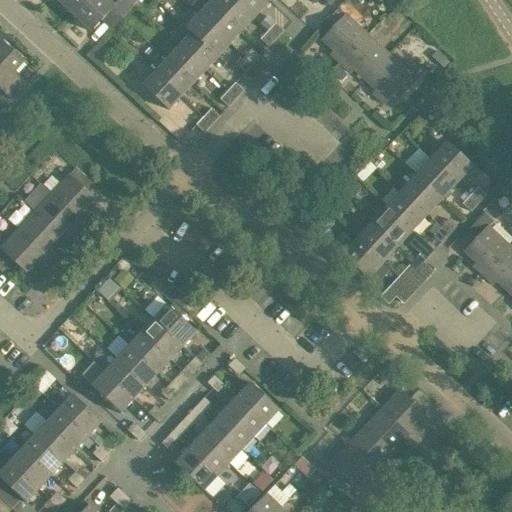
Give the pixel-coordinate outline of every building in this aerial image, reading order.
[(83,1),(83,0),(55,0),(71,14),(83,1)] [(83,0),(83,1),(71,14),(90,31),(100,20),(111,30),(131,7),(123,0),(83,0)] [(209,0),(208,1),(241,31),(252,18),(232,0),(209,0)] [(260,0),(232,0),(252,18),(265,4),(260,0)] [(241,31),(208,1),(197,14),(229,44),(241,31)] [(329,54),(341,64),(367,36),(344,15),(341,18),(334,12),(325,21),(332,28),(322,40),(333,50),(329,54)] [(189,33),(216,58),(229,44),(197,14),(184,28),(189,33)] [(273,24),(266,32),(275,40),(282,32),(273,24)] [(268,48),(275,40),(266,32),(259,39),(268,48)] [(216,58),(189,33),(177,46),(204,71),(216,58)] [(365,80),(388,56),(367,36),(341,64),(350,73),(354,69),(365,80)] [(0,40),(0,75),(17,92),(25,84),(14,73),(24,62),(0,40)] [(204,71),(177,46),(165,59),(192,84),(204,71)] [(250,49),(243,57),(252,66),(259,58),(250,49)] [(430,57),(435,62),(441,56),(436,51),(430,57)] [(410,75),(388,56),(365,80),(375,89),(372,93),(383,104),(410,75)] [(244,74),(252,66),(243,57),(235,65),(244,74)] [(192,84),(165,59),(154,72),(181,97),(192,84)] [(347,76),(339,69),(334,74),(342,81),(347,76)] [(168,110),(181,97),(154,72),(141,86),(168,110)] [(17,92),(0,75),(0,90),(10,99),(17,92)] [(234,84),(226,92),(235,100),(242,91),(234,84)] [(227,108),(235,100),(226,92),(218,100),(227,108)] [(210,109),(203,117),(211,125),(219,117),(210,109)] [(203,133),(211,125),(203,117),(195,125),(203,133)] [(445,143),(430,160),(456,184),(471,167),(445,143)] [(415,175),(441,200),(456,184),(430,160),(415,175)] [(68,174),(50,194),(87,228),(95,220),(84,210),(94,199),(68,174)] [(401,191),(427,215),(441,200),(415,175),(401,191)] [(359,187),(354,183),(345,193),(348,198),(352,198),(355,197),(358,193),(359,190),(359,187)] [(478,188),(471,196),(479,204),(487,196),(478,188)] [(386,207),(412,231),(427,215),(401,191),(386,207)] [(87,228),(50,194),(33,212),(60,236),(69,226),(80,236),(87,228)] [(472,212),(479,204),(471,196),(463,204),(472,212)] [(371,223),(397,247),(412,231),(386,207),(371,223)] [(60,236),(33,212),(16,230),(53,264),(61,256),(50,246),(60,236)] [(484,276),(511,248),(490,228),(494,223),(484,214),(469,230),(477,238),(464,252),(477,263),(473,266),(484,276)] [(448,220),(441,228),(449,236),(457,228),(448,220)] [(357,238),(383,263),(397,247),(371,223),(357,238)] [(442,244),(449,236),(441,228),(434,236),(442,244)] [(46,272),(53,264),(16,230),(0,247),(0,250),(25,274),(35,263),(46,272)] [(409,245),(419,256),(409,266),(426,282),(434,273),(424,263),(434,252),(417,236),(409,245)] [(367,280),(383,263),(357,238),(341,255),(367,280)] [(508,292),(511,287),(511,248),(484,276),(493,285),(496,282),(508,292)] [(409,266),(388,289),(397,297),(405,304),(426,282),(409,266)] [(115,280),(125,290),(134,280),(124,271),(115,280)] [(397,297),(388,289),(380,297),(389,305),(397,297)] [(174,301),(191,317),(200,307),(183,291),(180,294),(174,301)] [(165,305),(152,319),(182,347),(195,333),(165,305)] [(139,332),(170,360),(182,347),(152,319),(139,332)] [(127,345),(158,373),(170,360),(139,332),(127,345)] [(115,358),(145,387),(158,373),(127,345),(115,358)] [(203,348),(194,358),(201,364),(210,355),(203,348)] [(103,371),(133,400),(145,387),(115,358),(103,371)] [(192,374),(201,364),(194,358),(185,367),(192,374)] [(245,369),(234,359),(228,365),(238,376),(245,369)] [(389,387),(397,378),(386,367),(377,376),(389,387)] [(120,415),(133,400),(103,371),(89,386),(120,415)] [(42,394),(55,380),(46,372),(38,380),(33,386),(42,394)] [(178,374),(169,384),(177,391),(186,381),(178,374)] [(216,378),(213,376),(206,384),(216,393),(224,386),(216,378)] [(247,382),(235,396),(265,425),(278,411),(247,382)] [(168,400),(177,391),(169,384),(160,393),(168,400)] [(397,389),(380,407),(418,442),(425,435),(414,424),(424,413),(397,389)] [(70,395),(58,408),(88,436),(100,423),(70,395)] [(222,409),(253,438),(265,425),(235,396),(222,409)] [(203,398),(194,408),(201,414),(210,405),(203,398)] [(165,416),(154,406),(147,413),(158,423),(165,416)] [(418,442),(380,407),(363,425),(390,450),(398,441),(409,451),(418,442)] [(46,422),(76,450),(88,436),(58,408),(46,422)] [(192,424),(201,414),(194,408),(185,417),(192,424)] [(210,422),(241,451),(253,438),(222,409),(210,422)] [(138,428),(127,418),(120,425),(131,435),(138,428)] [(34,435),(64,463),(76,450),(46,422),(34,435)] [(197,436),(228,465),(241,451),(210,422),(197,436)] [(178,424),(169,434),(177,441),(186,431),(178,424)] [(390,450),(363,425),(346,443),(384,478),(391,471),(380,461),(390,450)] [(168,450),(177,441),(169,434),(160,443),(168,450)] [(21,448),(51,476),(64,463),(34,435),(21,448)] [(185,449),(216,478),(228,465),(197,436),(185,449)] [(105,439),(98,447),(107,455),(114,448),(105,439)] [(375,487),(384,478),(346,443),(328,463),(355,488),(365,477),(375,487)] [(100,462),(107,455),(98,447),(91,454),(100,462)] [(9,461),(39,489),(51,476),(21,448),(9,461)] [(203,492),(216,478),(185,449),(172,463),(203,492)] [(308,479),(316,471),(303,459),(296,467),(308,479)] [(25,504),(39,489),(9,461),(0,470),(0,500),(10,510),(20,499),(25,504)] [(80,466),(74,473),(83,481),(89,474),(80,466)] [(76,489),(83,481),(74,473),(67,480),(76,489)] [(109,497),(116,504),(124,495),(117,488),(109,497)] [(56,492),(49,500),(58,508),(65,501),(56,492)] [(247,511),(275,511),(280,508),(265,494),(247,511)] [(132,502),(124,495),(116,504),(123,511),(132,502)] [(48,511),(54,511),(58,508),(49,500),(43,507),(48,511)]
